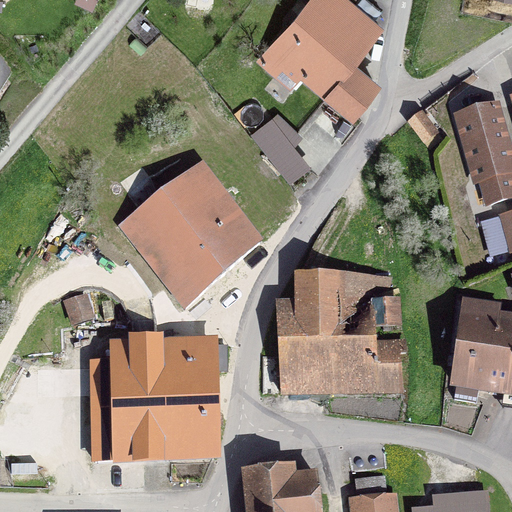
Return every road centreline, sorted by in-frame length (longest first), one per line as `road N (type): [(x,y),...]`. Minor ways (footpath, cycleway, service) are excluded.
road 1 (residential): [(396,93),(290,253),(253,333),(245,437)]
road 2 (tertiary): [(511,473),(453,448),(374,435),(245,437)]
road 3 (residential): [(0,164),(136,0)]
road 4 (tertiary): [(0,502),(149,509)]
road 5 (residential): [(511,38),(396,93)]
